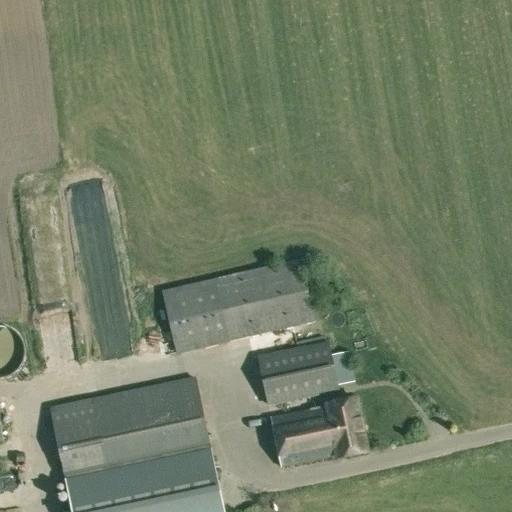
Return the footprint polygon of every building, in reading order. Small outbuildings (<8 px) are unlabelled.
[(163,292),(177,353),(314,322),(300,261),(163,292)] [(0,377),(2,377),(4,377),(6,377),(9,376),(11,375),(13,374),(14,372),(16,371),(18,369),(19,368),(21,366),(22,364),(23,362),(24,359),(24,357),(24,355),(25,353),(25,350),(24,348),(24,346),(23,344),(23,342),(22,340),(21,338),(19,336),(18,334),(16,333),(15,331),(13,330),(11,329),(9,328),(7,327),(4,326),(0,326),(0,325),(0,377)] [(258,357),(269,408),(325,395),(325,392),(338,389),(327,339),(306,344),(307,347),(258,357)] [(348,352),(331,355),(335,373),(352,369),(348,352)] [(72,511),(223,511),(195,379),(51,409),(72,511)] [(271,418),(281,467),(337,456),(338,458),(367,452),(356,398),(327,404),(328,407),(271,418)]
